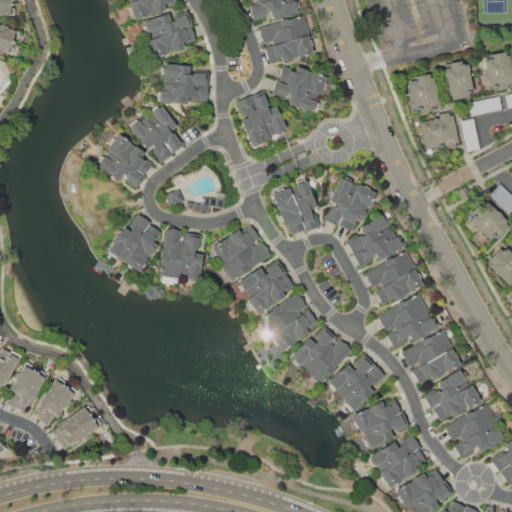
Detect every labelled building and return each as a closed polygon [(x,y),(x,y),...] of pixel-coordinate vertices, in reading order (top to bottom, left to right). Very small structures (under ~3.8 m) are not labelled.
[(0,0),(11,0),(11,8),(13,8),(13,15),(0,14),(0,0)] [(128,0),(177,0),(178,1),(164,6),(165,9),(134,19),(128,0)] [(246,0),(294,0),(298,11),(273,19),(271,15),(253,20),(246,0)] [(143,21),(167,13),(169,18),(187,12),(196,39),(183,44),(184,47),(153,58),(147,40),(149,40),(143,21)] [(257,29),(281,21),(280,20),(285,18),(285,20),(303,15),(309,35),(308,36),(313,52),(282,62),(281,58),(269,62),(261,37),(260,38),(257,29)] [(0,26),(1,24),(7,27),(7,28),(18,33),(16,39),(14,38),(12,45),(14,46),(11,54),(0,49),(0,26)] [(483,61),(489,59),(488,55),(505,51),(506,56),(508,55),(511,76),(511,82),(508,83),(509,87),(495,90),(495,86),(488,87),(483,61)] [(442,69),(450,68),(449,63),(461,61),(462,65),(467,64),(469,72),(471,72),(473,82),(471,82),(473,91),(468,92),(468,96),(451,99),(451,96),(448,96),(442,69)] [(164,63),(189,65),(188,70),(208,71),(206,86),(207,86),(206,100),(191,99),(192,96),(187,96),(186,104),(159,101),(160,90),(161,90),(164,63)] [(283,66),(295,70),(296,66),(307,69),(306,71),(312,73),(313,72),(326,76),(314,112),(288,103),(289,99),(271,92),(273,88),(275,89),(283,66)] [(431,105),(432,109),(419,112),(418,108),(414,109),(408,81),(412,81),(412,77),(429,73),(429,77),(432,76),(438,104),(431,105)] [(236,101),(264,89),(271,107),(276,106),(286,130),(283,131),(284,133),(276,136),(275,134),(261,140),(262,144),(254,147),(253,145),(250,146),(240,120),(243,119),(236,101)] [(468,103),(499,96),(501,109),(471,116),(468,103)] [(128,125),(137,118),(138,120),(153,107),(155,110),(160,106),(176,126),(172,130),(183,144),(159,163),(128,125)] [(419,122),(453,115),(459,143),(424,150),(419,122)] [(459,121),(473,118),(479,148),(466,151),(459,121)] [(97,165),(109,150),(107,149),(118,134),(134,147),(135,145),(145,152),(142,155),(152,162),(143,175),(145,176),(136,188),(126,180),(127,179),(122,175),(118,181),(97,165)] [(333,201),(328,199),(341,174),(375,192),(362,217),(359,223),(356,221),(350,232),(324,219),(333,201)] [(282,223),(271,194),(305,180),(315,205),(309,208),(313,216),(316,215),(320,225),(306,230),(305,229),(291,234),(286,222),(282,223)] [(511,216),(489,194),(499,184),(511,197),(511,216)] [(469,220),(474,215),(470,211),(478,202),(482,206),(486,201),(497,211),(501,214),(501,215),(506,220),(504,222),(508,225),(497,237),(493,234),(489,238),(483,232),(481,234),(473,227),(475,225),(469,220)] [(362,231),(359,227),(386,212),(390,221),(388,222),(397,238),(400,237),(404,245),(378,259),(376,256),(360,266),(345,241),(362,231)] [(155,244),(157,245),(137,273),(130,268),(131,267),(116,256),(115,258),(108,253),(109,251),(107,250),(123,227),(127,229),(137,214),(164,231),(155,244)] [(239,232),(250,225),(258,237),(251,242),(254,246),(261,242),(270,254),(260,261),(255,264),(245,271),(230,281),(208,249),(237,229),(239,232)] [(158,275),(166,227),(200,234),(197,253),(203,254),(200,271),(194,270),(192,281),(177,278),(177,283),(173,283),(172,284),(161,282),(162,275),(158,275)] [(489,265),(491,263),(487,260),(498,248),(502,251),(506,247),(511,253),(511,284),(510,282),(509,284),(489,265)] [(364,273),(405,250),(424,283),(406,293),(407,294),(396,301),(394,296),(381,303),(364,273)] [(237,283),(261,266),(263,270),(278,260),(286,272),(284,273),(292,284),(279,293),(283,297),(257,315),(246,299),(247,298),(242,290),(240,291),(237,287),(239,285),(237,283)] [(376,316),(417,292),(428,311),(426,312),(430,319),(433,318),(438,326),(412,341),(410,337),(393,347),(376,316)] [(298,295),(305,305),(298,310),(301,314),(308,309),(316,321),(305,329),(307,333),(281,351),(265,327),(263,328),(256,319),(277,305),(277,306),(285,301),(286,303),(298,295)] [(289,358),(308,337),(312,341),(324,327),(335,337),(330,343),(334,346),(340,339),(351,349),(342,360),(341,359),(336,363),(333,366),(336,369),(332,374),(330,372),(319,385),(289,358)] [(400,353),(442,329),(462,364),(430,381),(428,377),(417,383),(400,353)] [(0,347),(4,349),(7,344),(13,347),(11,351),(20,356),(4,385),(1,384),(0,385),(0,347)] [(370,389),(373,391),(351,412),(344,405),(345,404),(326,384),(347,364),(350,367),(364,354),(384,376),(370,389)] [(25,362),(48,375),(27,412),(23,410),(21,413),(6,403),(12,392),(8,390),(11,384),(12,384),(25,362)] [(440,388),(437,382),(459,369),(469,385),(471,384),(480,401),(453,417),(450,413),(439,420),(432,407),(430,409),(425,400),(427,399),(426,396),(440,388)] [(54,415),(46,425),(31,413),(35,407),(33,406),(54,379),(56,380),(58,377),(64,381),(62,384),(69,390),(71,387),(76,390),(73,393),(75,394),(57,417),(54,415)] [(394,399),(408,425),(396,431),(398,435),(368,450),(350,415),(381,400),(383,405),(394,399)] [(444,427),(464,416),(463,414),(468,411),(469,413),(485,404),(504,438),(479,452),(477,448),(460,457),(444,427)] [(70,444),(62,449),(50,431),(63,423),(61,421),(82,407),(83,408),(87,406),(91,411),(89,412),(94,420),(96,418),(100,423),(97,425),(99,427),(71,445),(70,444)] [(368,457),(393,442),(396,445),(412,435),(419,447),(417,448),(426,463),(412,472),(387,488),(381,477),(382,477),(375,465),(373,466),(368,457)] [(511,480),(507,484),(492,462),(507,451),(502,445),(511,437),(511,480)] [(408,511),(395,489),(423,472),(425,476),(435,469),(442,482),(444,480),(451,491),(435,501),(438,506),(428,511),(408,511)] [(440,511),(442,509),(446,511),(452,500),(465,507),(466,505),(479,511),(440,511)]
